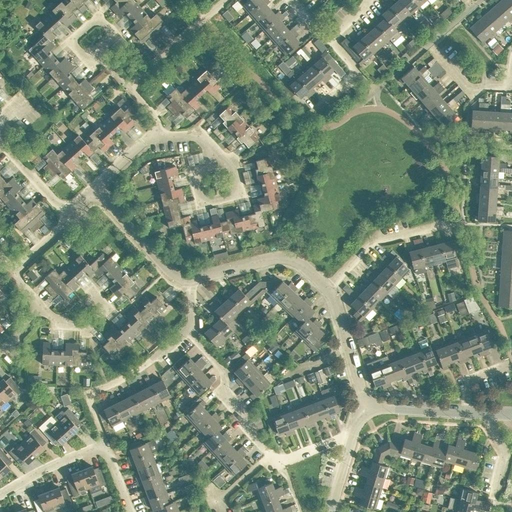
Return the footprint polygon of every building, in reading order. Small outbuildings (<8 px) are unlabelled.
[(70,0),(62,0),(56,6),(71,22),(76,17),(71,12),(76,7),(77,6),(70,0)] [(70,0),(77,6),(76,7),(81,12),(87,8),(81,2),(83,0),(70,0)] [(110,7),(115,12),(127,0),(103,0),(105,1),(106,0),(114,0),(116,2),(110,7)] [(125,12),(130,17),(141,8),(133,0),(127,0),(115,12),(119,17),(125,12)] [(237,0),(249,14),(264,0),(237,0)] [(264,0),(249,14),(256,22),(270,10),(266,5),(269,2),(267,0),(264,0)] [(390,1),(387,4),(402,21),(410,14),(398,0),(393,4),(390,1)] [(398,0),(410,14),(418,7),(412,0),(398,0)] [(511,1),(511,0),(501,0),(498,3),(511,19),(511,1)] [(31,10),(34,4),(28,1),(25,8),(31,10)] [(511,19),(498,3),(488,11),(501,26),(508,20),(510,23),(511,20),(511,19)] [(381,15),(385,18),(394,28),(402,21),(387,4),(384,6),(387,10),(381,15)] [(56,6),(46,15),(55,26),(61,21),(66,26),(71,22),(56,6)] [(134,33),(145,23),(150,19),(150,18),(141,8),(130,17),(135,23),(130,28),(134,33)] [(444,19),(451,13),(447,8),(439,15),(444,19)] [(256,22),(263,30),(281,15),(278,11),(274,14),(270,10),(256,22)] [(488,11),(479,20),(494,37),(497,34),(494,32),(501,26),(488,11)] [(150,19),(145,23),(158,38),(163,33),(158,28),(164,22),(156,13),(150,18),(150,19)] [(35,25),(44,35),(45,35),(50,41),(55,37),(50,31),(55,26),(46,15),(35,25)] [(263,30),(270,38),(284,26),(280,21),(284,18),(281,15),(263,30)] [(377,18),(374,21),(389,39),(393,43),(401,36),(394,28),(385,18),(380,22),(377,18)] [(434,28),(425,18),(418,24),(427,34),(434,28)] [(494,37),(479,20),(469,28),(482,43),(489,37),(491,39),(494,37)] [(374,28),(369,32),(381,46),(389,39),(374,21),(371,24),(374,28)] [(145,23),(134,33),(142,42),(148,36),(153,42),(158,38),(145,23)] [(270,38),(278,46),(295,31),(292,28),(289,31),(284,26),(270,38)] [(295,31),(278,46),(285,55),(288,52),(290,55),(299,47),(297,44),(299,42),(294,37),(298,34),(295,31)] [(361,33),(358,36),(373,53),(381,46),(369,32),(364,36),(361,33)] [(33,55),(43,66),(54,56),(49,51),(54,46),(50,41),(45,35),(44,35),(31,47),(36,53),(33,55)] [(373,53),(358,36),(354,38),(357,42),(353,46),(345,38),(340,42),(360,65),(373,53)] [(498,44),(493,49),(497,54),(503,49),(498,44)] [(7,48),(3,52),(7,56),(12,52),(7,48)] [(326,51),(312,62),(328,80),(331,77),(328,74),(333,69),(327,62),(332,58),(326,51)] [(43,66),(53,77),(69,62),(65,57),(59,62),(54,56),(43,66)] [(173,68),(179,62),(176,58),(169,64),(173,68)] [(53,77),(62,87),(73,78),(68,72),(74,67),(69,62),(53,77)] [(290,69),(284,62),(277,68),(283,75),(290,69)] [(312,62),(304,70),(316,84),(321,79),(324,83),(328,80),(312,62)] [(427,70),(429,73),(434,78),(436,76),(442,70),(443,70),(437,62),(427,70)] [(212,64),(201,74),(216,90),(221,86),(216,80),(222,75),(212,64)] [(404,81),(408,86),(427,69),(424,66),(418,71),(413,66),(398,80),(401,83),(404,81)] [(409,93),(412,96),(428,83),(423,78),(429,73),(427,70),(427,69),(408,86),(412,90),(409,93)] [(304,70),(296,77),(311,94),(315,91),(312,88),(316,84),(304,70)] [(439,79),(445,73),(442,70),(436,76),(439,79)] [(311,94),(296,77),(291,71),(286,75),(291,81),(288,84),(300,98),(305,94),(308,97),(311,94)] [(201,74),(191,84),(200,94),(206,89),(211,95),(216,90),(201,74)] [(62,87),(72,98),(88,83),(84,79),(78,84),(73,78),(62,87)] [(418,97),(422,102),(441,86),(438,82),(432,88),(428,83),(412,96),(415,100),(418,97)] [(88,83),(72,98),(82,109),(93,99),(87,93),(93,88),(88,83)] [(191,84),(180,93),(185,99),(195,109),(200,105),(195,99),(200,94),(191,84)] [(424,109),(427,112),(442,99),(438,94),(444,89),(441,86),(422,102),(426,107),(424,109)] [(148,88),(143,92),(148,97),(153,93),(148,88)] [(166,107),(171,111),(185,99),(180,93),(175,88),(166,96),(172,101),(166,107)] [(481,127),(483,103),(483,98),(479,98),(478,111),(471,110),(470,130),(475,131),(475,127),(481,127)] [(185,99),(171,111),(175,116),(181,111),(186,117),(195,109),(185,99)] [(432,113),(436,118),(455,102),(452,99),(446,104),(442,99),(427,112),(430,116),(432,113)] [(497,128),(503,129),(505,100),(500,100),(500,112),(493,112),(492,132),(496,132),(497,128)] [(509,133),(511,133),(511,112),(509,113),(509,101),(505,100),(503,129),(509,129),(509,133)] [(126,102),(115,111),(130,128),(134,123),(129,118),(135,112),(126,102)] [(455,102),(436,118),(441,123),(438,125),(441,129),(452,120),(455,123),(460,119),(452,111),(458,105),(455,102)] [(488,131),(492,132),(493,112),(487,111),(488,103),(483,103),(481,127),(488,128),(488,131)] [(222,122),(226,127),(239,116),(229,105),(219,115),(224,121),(222,122)] [(115,111),(104,121),(114,132),(120,126),(125,132),(130,128),(115,111)] [(233,130),(238,136),(249,127),(239,116),(226,127),(231,132),(233,130)] [(104,121),(93,131),(108,147),(113,142),(108,137),(114,132),(104,121)] [(238,136),(236,138),(241,143),(242,141),(248,147),(258,137),(249,127),(238,136)] [(212,131),(217,136),(220,133),(216,128),(212,131)] [(93,131),(83,140),(83,141),(93,151),(98,146),(103,151),(108,147),(93,131)] [(220,133),(217,136),(221,141),(225,138),(220,133)] [(78,135),(67,144),(77,155),(83,150),(88,155),(93,151),(83,141),(83,140),(78,135)] [(226,147),(231,152),(235,148),(230,143),(226,147)] [(42,148),(38,144),(34,147),(38,152),(42,148)] [(67,144),(57,154),(56,154),(61,159),(71,170),(76,166),(71,160),(77,155),(67,144)] [(43,167),(47,172),(61,159),(56,154),(57,154),(52,148),(43,156),(48,162),(43,167)] [(481,160),(481,166),(505,168),(506,163),(498,163),(498,156),(478,155),(478,160),(481,160)] [(242,172),(243,179),(273,171),(269,157),(255,160),(257,168),(242,172)] [(61,159),(47,172),(52,177),(57,172),(63,178),(71,170),(61,159)] [(154,171),(158,185),(171,182),(170,174),(177,173),(175,166),(154,171)] [(477,172),(477,177),(497,178),(497,172),(511,172),(511,168),(505,168),(481,166),(480,172),(477,172)] [(260,181),(262,189),(276,185),(273,171),(243,179),(245,185),(260,181)] [(0,177),(0,196),(0,197),(16,182),(12,177),(6,182),(1,177),(0,177)] [(479,188),(504,189),(509,190),(509,186),(504,185),(496,184),(497,178),(477,177),(476,181),(480,181),(479,188)] [(0,197),(10,208),(20,198),(15,192),(21,187),(16,182),(0,197)] [(158,185),(161,199),(182,194),(181,188),(173,189),(171,182),(158,185)] [(257,198),(259,204),(280,199),(276,185),(262,189),(264,196),(257,198)] [(475,194),(475,198),(495,200),(496,193),(504,194),(504,189),(479,188),(479,194),(475,194)] [(161,199),(165,213),(179,210),(177,202),(184,200),(182,194),(161,199)] [(10,208),(19,218),(25,213),(36,204),(31,199),(26,204),(20,198),(10,208)] [(478,203),(478,209),(503,211),(503,206),(495,206),(495,200),(475,198),(475,203),(478,203)] [(254,213),(247,215),(250,229),(264,225),(261,212),(278,208),(276,200),(280,199),(259,204),(252,206),(254,213)] [(36,204),(25,213),(38,228),(43,223),(38,218),(43,212),(36,204)] [(237,209),(231,211),(236,232),(250,229),(247,215),(239,217),(237,209)] [(503,211),(478,209),(478,216),(474,215),(474,220),(494,222),(494,215),(502,215),(503,211)] [(168,228),(182,224),(189,222),(188,216),(180,217),(179,210),(165,213),(168,228)] [(226,220),(219,222),(223,236),(236,232),(231,211),(224,213),(226,220)] [(19,218),(14,223),(22,232),(28,227),(33,232),(38,228),(25,213),(19,218)] [(212,224),(205,226),(208,239),(223,236),(219,222),(217,215),(211,216),(212,224)] [(182,224),(186,241),(193,239),(194,243),(208,239),(205,226),(197,228),(195,220),(189,222),(182,224)] [(40,229),(45,235),(49,231),(44,225),(40,229)] [(511,230),(503,230),(502,243),(511,243),(511,230)] [(156,237),(159,242),(165,239),(162,233),(156,237)] [(443,238),(439,239),(445,261),(456,258),(454,253),(451,241),(451,240),(445,242),(443,238)] [(436,244),(430,246),(435,264),(445,261),(439,239),(435,240),(436,244)] [(20,246),(25,252),(28,248),(23,243),(20,246)] [(422,243),(418,244),(424,267),(435,264),(430,246),(424,248),(422,243)] [(511,243),(502,243),(501,256),(511,256),(511,243)] [(426,272),(424,267),(418,244),(414,245),(415,250),(409,252),(413,270),(416,275),(426,272)] [(104,271),(109,277),(120,267),(110,256),(107,259),(102,253),(89,265),(94,271),(98,276),(104,271)] [(89,275),(94,271),(89,265),(80,255),(69,264),(79,275),(84,270),(89,275)] [(381,258),(385,261),(401,277),(409,269),(396,256),(391,262),(384,255),(381,258)] [(511,256),(501,256),(500,268),(511,268),(511,256)] [(385,268),(380,272),(394,285),(401,277),(385,261),(382,265),(385,268)] [(73,280),(79,275),(69,264),(58,274),(63,279),(73,290),(78,286),(73,280)] [(109,287),(113,292),(129,278),(120,267),(109,277),(114,282),(109,287)] [(44,287),(49,292),(63,279),(58,274),(53,268),(45,276),(50,282),(44,287)] [(511,268),(500,268),(500,281),(511,281),(511,268)] [(373,274),(370,277),(386,293),(394,285),(380,272),(376,277),(373,274)] [(370,283),(365,288),(379,301),(386,293),(370,277),(367,280),(370,283)] [(129,278),(113,292),(118,297),(123,292),(129,298),(139,289),(129,278)] [(64,298),(73,290),(63,279),(49,292),(53,297),(59,292),(64,298)] [(244,309),(263,291),(259,281),(244,295),(239,289),(234,293),(230,290),(228,292),(244,309)] [(266,292),(277,302),(293,285),(290,282),(287,286),(282,281),(276,287),(270,281),(259,281),(263,291),(266,292)] [(511,281),(500,281),(499,293),(511,294),(511,281)] [(345,283),(342,287),(349,293),(352,289),(345,283)] [(277,302),(285,310),(298,296),(293,292),(296,288),(293,285),(277,302)] [(358,290),(355,293),(371,309),(379,301),(365,288),(361,293),(358,290)] [(355,293),(352,290),(348,294),(351,297),(352,296),(355,299),(350,304),(357,310),(352,315),(359,321),(371,309),(355,293)] [(235,317),(244,309),(228,292),(224,296),(227,299),(222,303),(235,317)] [(455,300),(453,292),(447,294),(449,302),(455,300)] [(511,294),(499,293),(498,306),(511,307),(511,294)] [(140,301),(145,307),(155,317),(166,307),(156,297),(150,302),(145,296),(140,301)] [(285,310),(293,317),(309,300),(306,297),(303,301),(298,296),(285,310)] [(464,301),(466,307),(473,305),(470,298),(464,301)] [(293,317),(301,324),(307,318),(314,311),(309,307),(312,303),(309,300),(293,317)] [(457,304),(456,304),(458,310),(465,308),(465,307),(463,302),(457,304)] [(227,324),(235,317),(222,303),(218,308),(214,304),(211,307),(220,318),(221,318),(227,324)] [(453,303),(444,307),(446,313),(455,309),(453,303)] [(408,311),(414,317),(420,311),(414,305),(408,311)] [(134,306),(130,311),(144,327),(155,317),(145,307),(139,312),(134,306)] [(394,314),(400,320),(405,315),(398,309),(394,314)] [(443,310),(437,312),(438,316),(437,316),(440,323),(447,321),(445,314),(443,310)] [(130,321),(124,326),(134,336),(144,327),(130,311),(125,315),(130,321)] [(181,321),(183,319),(179,314),(170,322),(174,327),(181,321)] [(423,318),(426,326),(436,322),(433,314),(423,318)] [(410,321),(412,328),(422,324),(420,317),(410,321)] [(233,331),(227,324),(221,318),(220,318),(216,322),(213,319),(209,322),(225,339),(233,331)] [(294,331),(302,339),(318,322),(315,319),(312,322),(307,318),(301,324),(294,331)] [(217,346),(225,339),(209,322),(206,325),(209,328),(204,333),(217,346)] [(318,322),(302,339),(315,351),(321,344),(325,340),(321,336),(323,333),(318,328),(321,325),(318,322)] [(113,325),(108,330),(123,346),(134,336),(124,326),(118,331),(113,325)] [(398,331),(396,325),(389,328),(391,334),(398,331)] [(486,328),(475,332),(484,354),(488,352),(486,348),(492,346),(486,328)] [(123,346),(108,330),(103,334),(108,340),(102,345),(112,356),(123,346)] [(389,340),(385,330),(379,332),(383,342),(389,340)] [(475,332),(465,336),(472,354),(478,351),(479,356),(484,354),(475,332)] [(247,347),(255,340),(249,333),(241,340),(247,347)] [(465,336),(455,340),(463,362),(467,360),(466,356),(472,354),(465,336)] [(278,346),(270,337),(265,342),(270,347),(268,349),(271,353),(278,346)] [(455,340),(445,344),(452,361),(458,359),(459,363),(463,362),(455,340)] [(42,364),(56,364),(57,350),(49,350),(50,342),(43,342),(42,364)] [(56,364),(71,365),(72,343),(65,343),(65,351),(57,350),(56,364)] [(72,343),(71,365),(85,366),(86,352),(78,351),(78,344),(72,343)] [(452,361),(445,344),(435,348),(443,370),(447,368),(446,364),(452,361)] [(429,346),(419,349),(427,371),(431,370),(430,365),(436,363),(429,346)] [(238,383),(255,367),(248,359),(253,354),(249,349),(245,352),(246,353),(236,361),(240,366),(234,371),(238,376),(235,380),(238,383)] [(419,349),(409,353),(415,371),(421,368),(423,373),(427,371),(419,349)] [(409,353),(399,357),(407,379),(411,377),(409,373),(415,371),(409,353)] [(171,366),(183,378),(200,363),(197,360),(194,363),(189,358),(188,359),(184,355),(171,366)] [(223,361),(228,367),(234,361),(229,356),(223,361)] [(399,357),(389,361),(395,378),(401,376),(403,380),(407,379),(399,357)] [(389,361),(379,365),(387,387),(391,385),(389,381),(395,378),(389,361)] [(183,378),(190,386),(204,374),(199,369),(203,366),(200,363),(183,378)] [(387,387),(379,365),(368,369),(370,374),(371,377),(375,386),(381,384),(383,388),(387,387)] [(244,383),(249,388),(262,375),(255,367),(238,383),(241,386),(244,383)] [(314,372),(318,384),(326,382),(321,370),(314,372)] [(270,383),(273,380),(266,372),(263,375),(262,375),(249,388),(253,393),(249,396),(253,399),(270,383)] [(316,382),(313,372),(307,374),(310,384),(316,382)] [(204,374),(190,386),(198,395),(215,379),(212,376),(208,379),(204,374)] [(3,378),(0,380),(0,391),(8,400),(16,393),(17,395),(22,390),(10,377),(5,381),(3,378)] [(154,379),(150,381),(160,401),(170,396),(162,380),(156,383),(154,379)] [(283,383),(283,384),(284,388),(285,390),(295,386),(293,379),(283,383)] [(148,387),(142,390),(151,406),(160,401),(150,381),(146,383),(148,387)] [(273,387),(276,395),(285,391),(282,384),(273,387)] [(134,388),(131,390),(141,411),(151,406),(142,390),(137,393),(134,388)] [(129,396),(123,399),(131,416),(141,411),(131,390),(127,392),(129,396)] [(339,391),(322,397),(331,419),(335,417),(333,413),(340,410),(336,402),(342,400),(339,391)] [(60,396),(64,406),(71,403),(67,393),(60,396)] [(322,397),(312,401),(319,418),(325,416),(327,420),(331,419),(322,397)] [(115,399),(111,400),(122,421),(131,416),(123,399),(117,402),(115,398),(115,399)] [(174,402),(177,406),(182,401),(179,398),(174,402)] [(122,421),(111,400),(107,402),(110,406),(103,409),(104,411),(99,414),(102,421),(108,418),(112,426),(122,421)] [(185,415),(192,423),(206,411),(202,406),(205,403),(202,400),(185,415)] [(312,401),(302,405),(310,426),(315,425),(313,421),(319,418),(312,401)] [(302,405),(292,409),(299,426),(305,424),(306,428),(310,426),(302,405)] [(76,426),(80,422),(68,408),(63,413),(61,411),(53,418),(56,422),(57,421),(70,436),(78,428),(76,426)] [(292,409),(282,412),(290,434),(294,433),(293,428),(299,426),(292,409)] [(192,423),(200,431),(217,416),(214,413),(211,416),(206,411),(192,423)] [(290,434),(282,412),(266,419),(269,428),(275,425),(278,434),(285,431),(286,436),(290,434)] [(200,431),(207,439),(217,430),(218,431),(221,427),(216,422),(220,419),(217,416),(200,431)] [(70,436),(57,421),(56,422),(48,429),(47,427),(42,431),(55,445),(59,441),(61,443),(70,436)] [(150,433),(146,426),(140,429),(144,436),(150,433)] [(31,434),(22,441),(36,456),(44,449),(41,446),(46,442),(34,428),(29,432),(31,434)] [(171,430),(165,434),(172,442),(177,437),(171,430)] [(203,442),(210,450),(227,435),(225,432),(222,435),(218,431),(217,430),(207,439),(203,442)] [(402,445),(389,441),(390,452),(410,458),(418,434),(413,433),(411,440),(404,438),(402,445)] [(421,435),(418,434),(410,458),(420,461),(425,445),(419,443),(421,435)] [(210,450),(218,459),(232,446),(227,441),(231,438),(227,435),(210,450)] [(448,444),(445,451),(446,451),(443,461),(444,461),(454,464),(461,440),(457,438),(454,446),(448,444)] [(129,461),(151,453),(158,450),(155,439),(130,449),(132,455),(128,457),(129,461)] [(432,447),(425,445),(420,461),(431,465),(438,440),(434,439),(432,447)] [(442,441),(438,440),(431,465),(441,468),(444,461),(443,461),(446,451),(445,451),(440,449),(442,441)] [(465,441),(461,440),(454,464),(464,467),(469,451),(462,449),(465,441)] [(36,456),(22,441),(14,449),(13,447),(8,451),(20,465),(25,461),(27,463),(36,456)] [(389,441),(375,448),(384,455),(390,452),(389,441)] [(475,452),(469,451),(464,467),(475,470),(482,446),(477,445),(475,452)] [(218,459),(225,467),(242,451),(239,448),(236,451),(232,446),(218,459)] [(0,474),(2,476),(10,469),(7,466),(12,462),(0,448),(0,474)] [(361,466),(360,470),(385,477),(388,467),(381,464),(384,455),(375,448),(369,468),(361,466)] [(242,451),(225,467),(233,475),(246,462),(242,457),(245,454),(242,451)] [(135,463),(137,469),(155,463),(151,453),(129,461),(131,465),(135,463)] [(135,477),(137,481),(159,473),(155,463),(137,469),(140,475),(135,477)] [(92,466),(81,470),(89,488),(99,484),(99,486),(105,484),(99,467),(93,469),(92,466)] [(89,488),(81,470),(71,474),(72,477),(66,479),(73,496),(79,494),(78,492),(89,488)] [(367,476),(365,483),(381,488),(385,477),(360,470),(359,474),(367,476)] [(143,483),(145,489),(162,483),(159,473),(137,481),(139,485),(143,483)] [(423,489),(426,482),(415,479),(413,486),(423,489)] [(255,489),(259,498),(283,489),(281,486),(274,489),(271,482),(262,486),(260,480),(246,485),(248,491),(255,489)] [(143,497),(145,501),(166,493),(162,483),(145,489),(147,496),(143,497)] [(355,487),(354,491),(378,498),(381,488),(365,483),(363,489),(355,487)] [(58,487),(48,491),(55,509),(65,505),(66,507),(72,505),(66,488),(60,490),(58,487)] [(442,496),(444,489),(436,487),(435,494),(442,496)] [(460,488),(457,499),(489,507),(490,503),(475,499),(477,492),(460,488)] [(259,498),(263,509),(279,503),(277,497),(285,494),(283,490),(283,489),(259,498)] [(47,511),(55,509),(48,491),(38,495),(39,498),(33,500),(37,511),(47,511)] [(378,498),(354,491),(353,495),(361,497),(358,504),(375,509),(378,498)] [(429,503),(431,493),(423,492),(421,501),(429,503)] [(153,510),(157,508),(170,503),(170,502),(166,493),(145,501),(146,505),(150,504),(153,510)] [(457,499),(455,509),(465,511),(472,511),(473,507),(488,511),(489,507),(457,499)] [(176,511),(178,511),(174,501),(170,502),(170,503),(157,508),(158,511),(176,511)] [(385,506),(397,510),(398,505),(387,501),(385,506)] [(263,509),(264,511),(284,511),(291,510),(289,506),(282,509),(279,503),(263,509)]
